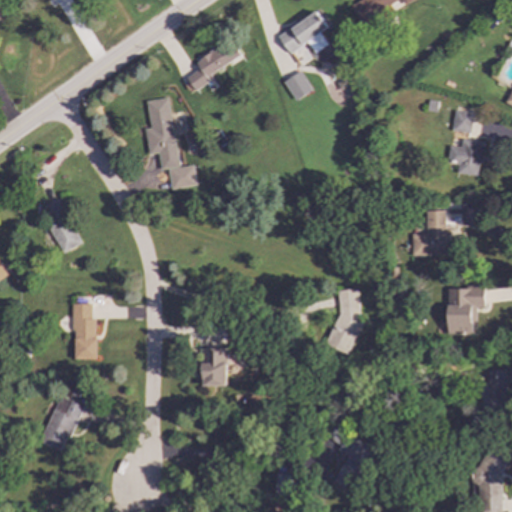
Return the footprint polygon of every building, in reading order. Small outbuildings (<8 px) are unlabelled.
[(411,0),(355,0),(348,4),(359,23),(401,1),(403,5),(411,0)] [(289,54),(306,43),(314,54),(327,45),(319,33),(327,28),(315,11),(277,37),(289,54)] [(194,91),(209,81),(207,77),(239,56),(230,41),(196,63),(200,68),(186,77),(194,91)] [(295,101),(312,90),(299,71),(283,82),(295,101)] [(170,189),(196,186),(193,166),(178,168),(168,98),(145,101),(150,130),(144,131),(147,155),(157,154),(160,171),(167,170),(170,189)] [(472,113),(453,111),(451,131),(470,133),(472,113)] [(483,143),(461,139),(460,148),(449,146),(446,163),(458,165),(456,173),(478,177),(483,143)] [(411,234),(412,256),(448,256),(447,211),(425,211),(425,234),(411,234)] [(63,254),(80,243),(62,213),(44,224),(63,254)] [(447,289),(447,335),(475,335),(475,308),(484,308),(483,286),(464,286),(464,289),(447,289)] [(348,355),(362,326),(357,289),(337,291),(339,312),(325,344),(348,355)] [(95,359),(95,318),(90,318),(90,304),(72,304),(72,359),(95,359)] [(225,348),(201,349),(202,387),(226,386),(225,348)] [(487,370),(487,385),(481,385),(482,410),(498,410),(498,391),(504,391),(504,370),(487,370)] [(63,452),(81,406),(57,396),(39,444),(63,452)] [(331,483),(352,494),(376,448),(334,426),(327,438),(340,445),(337,451),(346,456),(331,483)] [(478,511),(502,511),(502,457),(476,457),(476,483),(478,483),(478,511)] [(294,495),(294,474),(275,474),(274,495),(294,495)]
